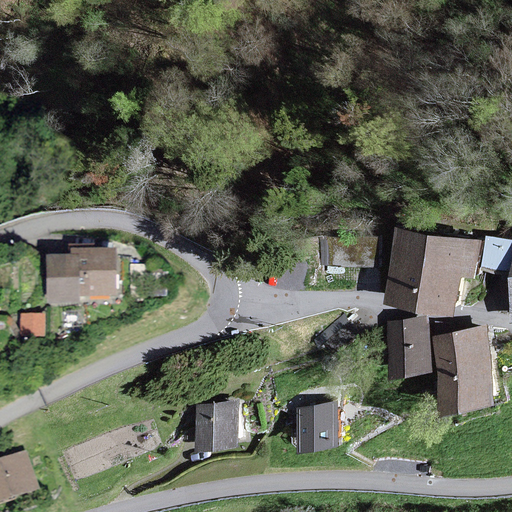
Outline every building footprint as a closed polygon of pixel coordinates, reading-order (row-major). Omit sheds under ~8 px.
[(488,243),(404,231),(397,273),(397,275),(394,294),(467,306),(471,278),(483,279),(485,266),(488,243)] [(511,270),(511,238),(490,235),(488,243),(485,266),(503,269),(511,270)] [(49,263),(49,305),(79,305),(79,299),(113,299),(113,255),(94,255),(94,249),(71,249),(71,263),(49,263)] [(339,342),(371,336),(367,316),(335,322),(339,342)] [(44,337),(44,318),(22,317),(21,337),(44,337)] [(411,321),(395,323),(403,375),(439,370),(431,318),(411,321)] [(507,403),(491,326),(479,328),(442,336),(458,413),(507,403)] [(242,400),(201,406),(207,450),(248,445),(242,400)] [(342,402),(305,408),(312,452),(349,446),(342,402)] [(25,456),(0,464),(0,504),(37,492),(25,456)]
